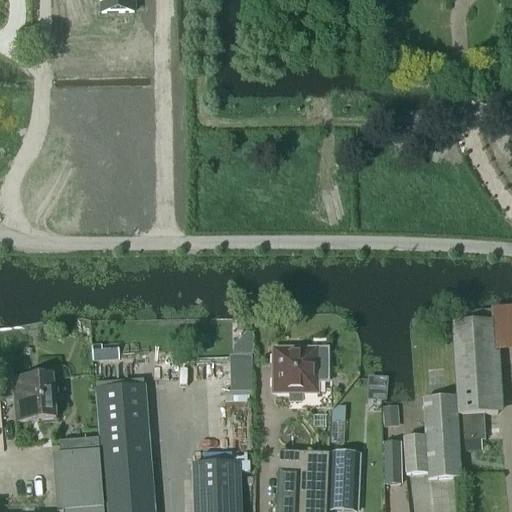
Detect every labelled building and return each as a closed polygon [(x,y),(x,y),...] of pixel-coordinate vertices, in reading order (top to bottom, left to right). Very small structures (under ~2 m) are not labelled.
[(100,0),(100,4),(98,4),(98,7),(100,7),(100,16),(133,16),(132,0),(100,0)] [(511,310),(451,314),(451,327),(458,444),(483,443),(482,417),(496,416),(493,353),(511,352),(511,310)] [(326,352),(272,352),(272,396),(316,396),(316,384),(326,384),(326,352)] [(12,360),(0,360),(0,399),(13,399),(15,423),(54,420),(51,380),(13,382),(12,360)] [(237,365),(217,365),(218,374),(238,373),(237,365)] [(367,380),(367,400),(384,401),(385,380),(367,380)] [(146,388),(97,392),(102,463),(105,463),(151,460),(146,388)] [(425,441),(403,442),(405,478),(427,477),(428,483),(459,481),(455,402),(423,403),(425,441)] [(396,410),(383,411),(383,426),(396,425),(396,410)] [(58,458),(51,458),(55,511),(69,511),(103,508),(98,441),(57,444),(58,458)] [(399,447),(383,447),(383,474),(384,487),(400,487),(399,447)] [(278,455),(276,511),(324,511),(327,457),(278,455)] [(330,457),(327,511),(355,511),(358,459),(330,457)] [(155,511),(151,460),(105,463),(108,511),(155,511)] [(240,511),(239,466),(191,467),(192,511),(240,511)]
